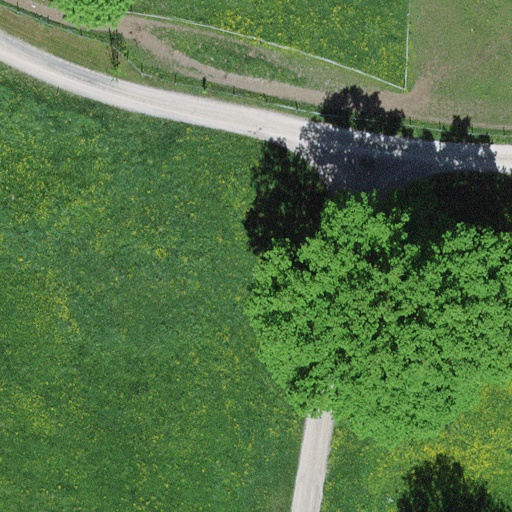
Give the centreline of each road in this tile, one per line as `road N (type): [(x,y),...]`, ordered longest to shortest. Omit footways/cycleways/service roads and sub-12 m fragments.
road 1 (track): [(0,44),(106,89),(251,123),(511,159)]
road 2 (track): [(323,511),(375,146)]
